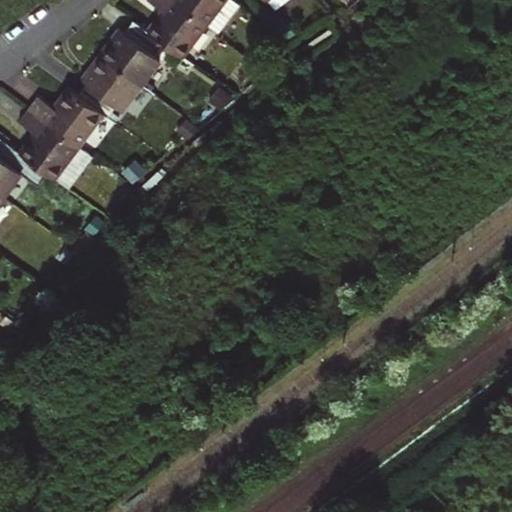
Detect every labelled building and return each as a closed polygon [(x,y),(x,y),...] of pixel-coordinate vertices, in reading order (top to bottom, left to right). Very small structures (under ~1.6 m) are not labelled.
[(204,22),(175,0),(148,0),(160,8),(145,28),(160,39),(180,54),(204,22)] [(175,0),(204,22),(215,30),(236,0),(175,0)] [(106,38),(97,50),(138,81),(156,56),(150,52),(160,39),(145,28),(130,16),(111,42),(106,38)] [(94,64),(75,89),(101,109),(105,112),(114,99),(121,104),(138,81),(97,50),(89,61),(94,64)] [(34,91),(25,103),(76,141),(101,109),(75,89),(65,82),(50,103),(34,91)] [(76,141),(25,103),(16,116),(31,128),(17,147),(20,150),(43,167),(52,174),(76,141)] [(43,167),(20,150),(17,147),(0,134),(0,188),(17,166),(35,178),(43,167)]
